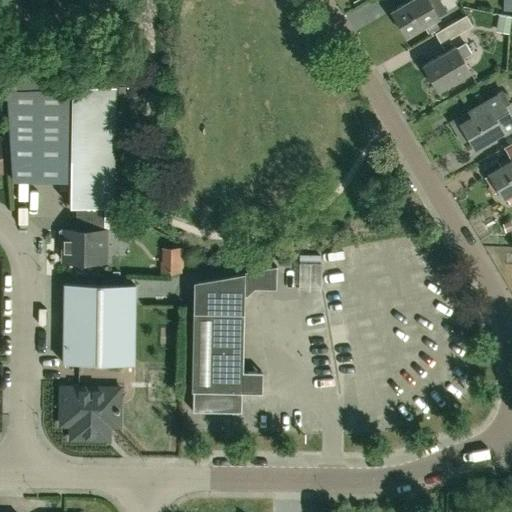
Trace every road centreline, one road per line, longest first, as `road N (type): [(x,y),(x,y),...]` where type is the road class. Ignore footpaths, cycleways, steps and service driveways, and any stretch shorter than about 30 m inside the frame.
road 1 (residential): [(511,449),(506,316),(319,0)]
road 2 (unclassified): [(144,478),(380,480),(511,449)]
road 3 (unclassified): [(24,477),(23,278),(0,227)]
road 4 (unclassified): [(144,478),(24,477)]
